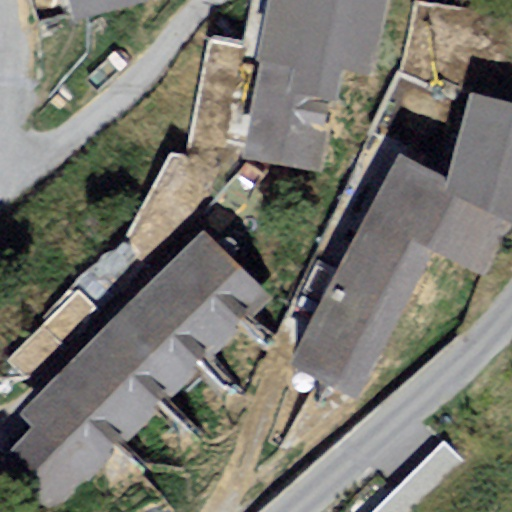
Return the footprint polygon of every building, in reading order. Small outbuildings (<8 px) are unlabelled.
[(71,0),(76,15),(133,0),(71,0)] [(270,0),(260,53),(266,54),(246,155),(320,170),(341,64),(367,69),(380,0),(270,0)] [(400,164),(295,362),(351,391),(430,241),(486,270),(511,222),(511,217),(511,110),(472,100),(449,189),(400,164)] [(202,238),(30,411),(42,422),(0,464),(0,467),(44,511),(51,511),(263,298),(202,238)] [(433,511),(472,476),(442,444),(370,511),(433,511)]
